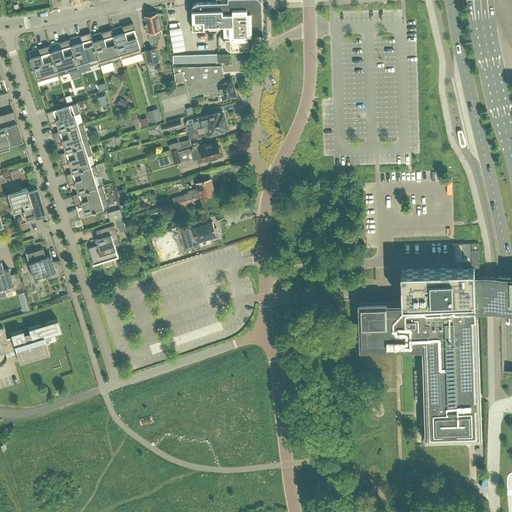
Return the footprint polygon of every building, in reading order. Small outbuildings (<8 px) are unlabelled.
[(227,0),(228,1),(199,2),(198,2),(196,3),(195,3),(195,4),(194,4),(193,5),(193,6),(192,7),(192,8),(192,9),(192,29),(205,29),(204,25),(229,24),(262,23),(262,3),(262,2),(261,1),(260,0),(227,0)] [(150,42),(158,40),(156,30),(161,29),(158,13),(144,16),(146,25),(145,25),(146,32),(148,32),(150,42)] [(113,35),(121,59),(142,52),(133,22),(131,22),(132,23),(126,25),(128,31),(114,35),(113,35)] [(263,34),(262,23),(229,24),(229,38),(225,38),(225,43),(225,44),(226,45),(226,46),(227,47),(228,48),(229,49),(230,49),(231,50),(232,50),(233,50),(248,49),(248,39),(253,39),(253,34),(263,34)] [(113,35),(114,35),(112,28),(111,29),(105,31),(107,37),(93,41),(93,42),(99,62),(100,65),(121,59),(113,35)] [(93,42),(93,41),(90,32),(89,32),(89,33),(84,34),(85,41),(72,45),(71,45),(77,64),(78,63),(88,60),(89,65),(99,62),(93,42)] [(71,45),(72,45),(70,38),(69,39),(63,41),(65,47),(51,51),(58,75),(79,68),(78,63),(77,64),(71,45)] [(51,51),(49,45),(48,45),(48,46),(42,47),(44,53),(30,58),(30,57),(33,67),(32,67),(33,69),(37,81),(58,75),(51,51)] [(144,51),(147,64),(159,61),(156,47),(145,49),(145,51),(144,51)] [(218,62),(230,61),(230,53),(218,54),(218,62)] [(183,63),(183,55),(173,55),(173,63),(183,63)] [(205,94),(213,92),(213,95),(218,94),(219,100),(236,95),(236,93),(237,93),(235,88),(234,89),(231,78),(223,81),(219,66),(221,66),(221,65),(173,67),(176,82),(184,79),(189,96),(204,92),(205,94)] [(101,91),(93,94),(97,103),(104,100),(101,91)] [(47,111),(47,113),(48,112),(49,118),(55,116),(60,130),(60,131),(78,125),(78,124),(75,114),(80,113),(77,102),(47,111)] [(150,122),(161,119),(157,108),(147,110),(150,122)] [(0,146),(6,144),(22,140),(13,110),(12,110),(5,112),(6,115),(4,116),(3,113),(0,113),(0,146)] [(187,130),(197,127),(197,128),(225,120),(223,113),(222,113),(222,110),(202,116),(188,120),(186,125),(187,130)] [(162,129),(181,123),(180,118),(160,124),(162,129)] [(197,128),(197,127),(187,130),(190,139),(200,136),(200,134),(207,132),(207,135),(227,129),(226,127),(227,126),(225,120),(197,128)] [(66,151),(90,144),(83,123),(78,124),(78,125),(60,131),(60,130),(53,132),(53,133),(54,133),(56,139),(62,137),(66,151)] [(170,150),(182,146),(180,140),(168,144),(170,150)] [(219,148),(217,142),(207,145),(206,144),(190,149),(193,160),(198,158),(199,163),(205,161),(213,159),(213,158),(222,155),(221,154),(222,152),(221,149),(219,148)] [(91,166),(88,155),(93,154),(90,144),(66,151),(59,153),(60,154),(62,160),(68,158),(72,171),(73,172),(91,166)] [(178,148),(170,150),(174,163),(182,161),(178,148)] [(98,187),(97,186),(94,176),(99,175),(96,164),(91,166),(73,172),(72,171),(66,173),(66,175),(67,174),(69,180),(75,178),(79,192),(79,193),(98,187)] [(211,178),(197,182),(199,190),(172,198),(173,203),(201,195),(215,191),(211,178)] [(35,184),(20,189),(9,192),(6,193),(9,201),(11,208),(12,211),(15,210),(21,208),(25,220),(27,219),(35,217),(34,214),(37,213),(38,216),(44,214),(45,214),(36,184),(35,184)] [(79,193),(79,192),(72,194),(73,195),(75,201),(81,199),(85,212),(85,213),(94,211),(97,211),(96,210),(109,206),(102,185),(97,186),(98,187),(79,193)] [(215,191),(201,195),(173,203),(175,211),(186,207),(186,205),(202,200),(204,208),(218,204),(215,191)] [(110,221),(122,217),(120,208),(108,212),(110,221)] [(186,235),(195,233),(197,240),(216,234),(212,221),(193,227),(192,222),(183,225),(186,235)] [(120,242),(114,224),(96,230),(99,238),(95,239),(96,239),(98,244),(88,246),(94,263),(93,263),(93,264),(119,256),(115,244),(120,242)] [(402,295),(402,303),(360,304),(361,347),(411,346),(412,346),(422,345),(421,345),(424,345),(427,438),(479,436),(475,311),(481,311),(481,310),(481,306),(487,306),(486,291),(487,291),(486,276),(479,276),(478,242),(474,242),(471,243),(471,249),(472,267),(401,269),(402,290),(401,290),(401,291),(400,291),(400,292),(400,293),(400,294),(401,295),(402,295)] [(466,262),(465,255),(463,255),(463,242),(452,243),(453,262),(466,262)] [(45,257),(42,247),(26,253),(25,252),(24,252),(32,277),(45,274),(47,278),(64,273),(59,258),(52,261),(50,254),(49,255),(50,255),(45,257)] [(3,270),(0,261),(0,260),(0,287),(3,287),(5,292),(22,286),(17,271),(10,274),(8,268),(7,268),(8,268),(3,270)] [(511,274),(507,275),(496,275),(492,276),(490,276),(486,276),(487,291),(486,291),(487,306),(481,306),(481,310),(487,310),(490,310),(493,310),(497,310),(501,309),(502,309),(503,309),(511,308),(511,274)] [(43,335),(56,331),(60,330),(57,318),(28,327),(29,331),(23,333),(22,329),(10,333),(11,336),(6,337),(3,326),(0,326),(0,352),(15,349),(19,361),(49,352),(43,335)]
